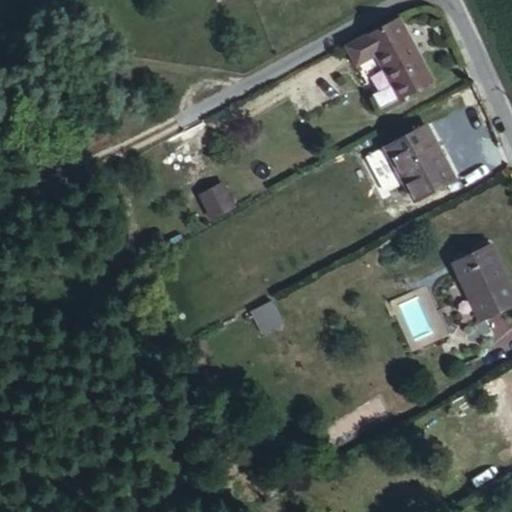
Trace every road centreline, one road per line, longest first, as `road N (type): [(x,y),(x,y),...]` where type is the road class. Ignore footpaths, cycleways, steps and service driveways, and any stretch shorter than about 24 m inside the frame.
road 1 (residential): [(414,0),(183,124)]
road 2 (unclassified): [(511,132),(451,0)]
